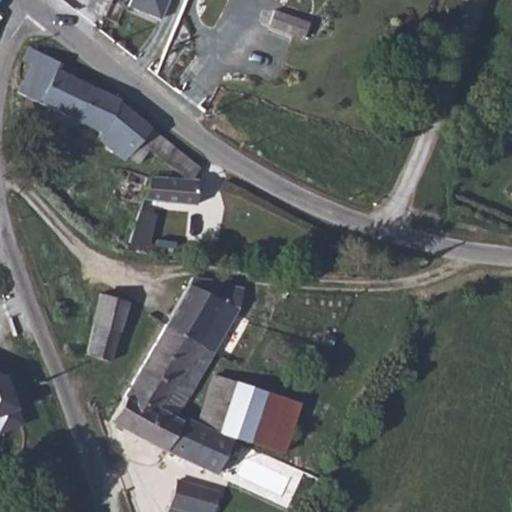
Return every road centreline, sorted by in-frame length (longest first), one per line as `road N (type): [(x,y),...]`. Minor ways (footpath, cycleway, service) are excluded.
road 1 (unclassified): [(23,0),(249,173),(371,228),(511,255)]
road 2 (track): [(481,253),(418,281),(327,274),(272,283),(221,267),(114,265),(71,236),(0,167)]
road 3 (unclassified): [(0,203),(20,290),(102,487),(102,511)]
